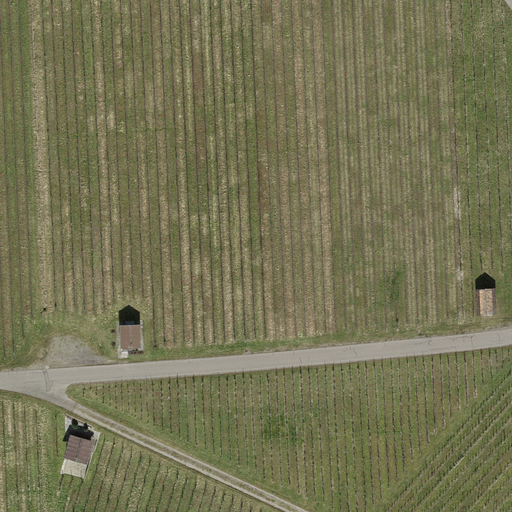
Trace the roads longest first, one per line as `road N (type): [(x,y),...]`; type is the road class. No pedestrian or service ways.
road 1 (track): [(0,376),(511,332)]
road 2 (track): [(285,511),(21,375)]
